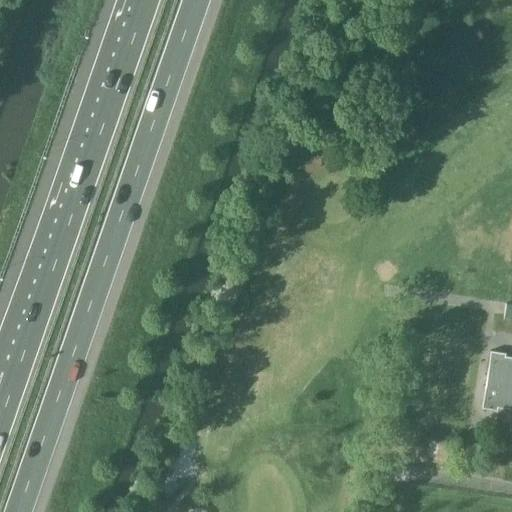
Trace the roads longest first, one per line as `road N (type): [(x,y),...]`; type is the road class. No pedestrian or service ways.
road 1 (motorway): [(17,511),(196,0)]
road 2 (motorway): [(147,0),(17,374)]
